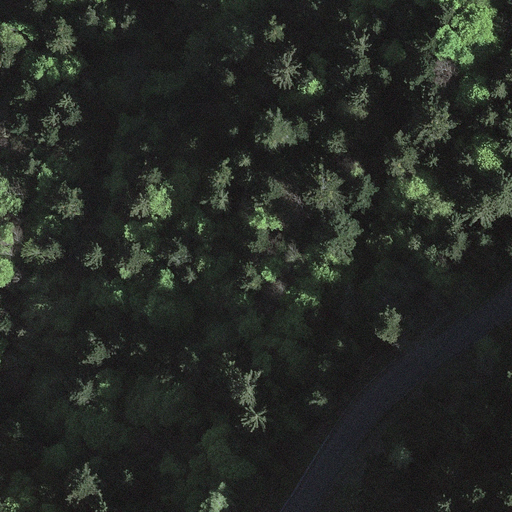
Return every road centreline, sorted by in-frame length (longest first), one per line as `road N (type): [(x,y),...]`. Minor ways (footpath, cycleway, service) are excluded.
road 1 (tertiary): [(511,297),(371,402),(293,511)]
road 2 (track): [(439,348),(511,200)]
